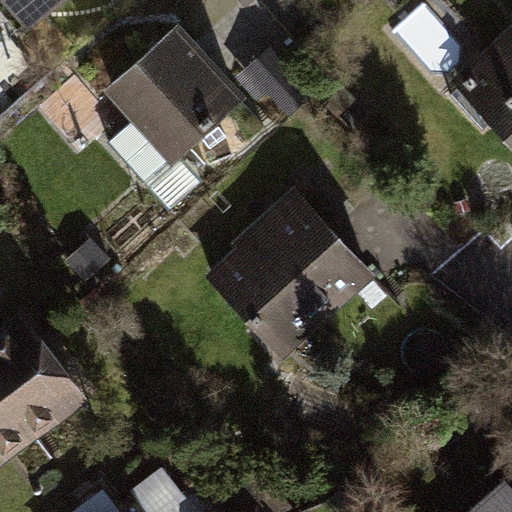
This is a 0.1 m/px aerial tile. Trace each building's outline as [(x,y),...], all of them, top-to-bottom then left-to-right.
[(0,0),(24,29),(57,0),(0,0)] [(178,19),(104,86),(171,160),(245,93),(178,19)] [(511,25),(455,78),(511,139),(511,25)] [(238,243),(208,271),(283,351),(375,266),(295,179),(256,215),(233,237),(238,243)] [(0,461),(92,390),(23,302),(0,320),(0,323),(3,327),(0,328),(0,461)] [(511,511),(511,469),(470,506),(463,511),(511,511)] [(66,511),(117,511),(123,508),(104,484),(66,511)]
